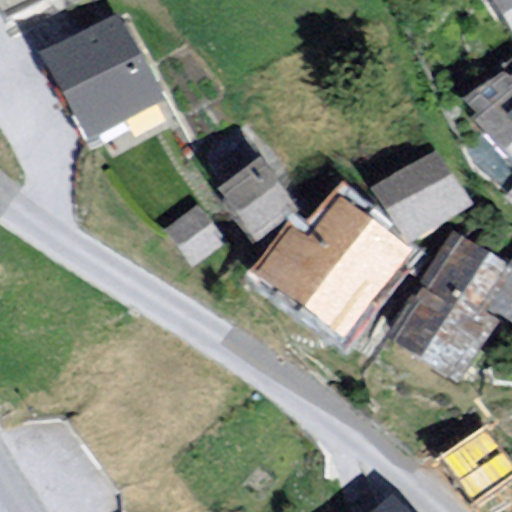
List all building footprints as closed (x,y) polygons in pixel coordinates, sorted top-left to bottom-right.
[(0,0),(0,17),(36,0),(0,0)] [(511,0),(487,0),(479,4),(498,42),(511,35),(511,0)] [(120,22),(26,63),(63,148),(157,107),(120,22)] [(455,139),(511,196),(511,84),(511,83),(455,139)] [(428,157),(361,201),(395,252),(462,208),(428,157)] [(252,170),(200,204),(232,252),(283,218),(252,170)] [(273,241),(236,293),(328,356),(394,260),(322,210),(292,254),(273,241)] [(220,251),(190,215),(159,241),(188,277),(220,251)] [(511,291),(453,248),(377,353),(435,395),(511,291)] [(511,472),(460,426),(420,471),(466,511),(477,511),(511,472)]
